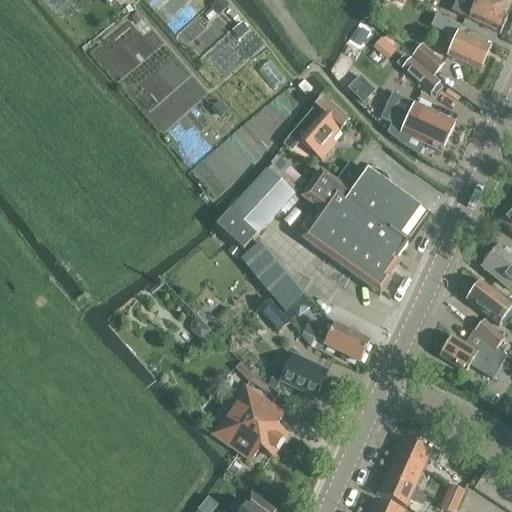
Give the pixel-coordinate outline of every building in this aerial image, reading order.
[(510,4),(500,0),(456,0),(459,1),(453,13),(500,35),(506,20),(503,19),(510,4)] [(432,30),(456,41),(448,59),(479,73),(490,48),(460,35),(462,29),(437,18),(432,30)] [(387,62),(398,51),(383,37),(372,48),(387,62)] [(412,58),(434,76),(443,66),(422,47),(412,58)] [(402,70),(430,95),(439,84),(410,60),(402,70)] [(349,89),(363,103),(375,91),(361,77),(349,89)] [(321,100),(310,113),(296,130),(305,139),(300,145),(320,162),(332,149),(328,146),(348,123),(321,100)] [(388,135),(404,147),(418,156),(423,147),(441,155),(455,125),(415,106),(408,121),(397,116),(388,135)] [(282,177),(287,171),(288,169),(276,159),(270,165),(282,177)] [(362,173),(349,164),(335,183),(348,193),(362,173)] [(265,173),(228,214),(215,229),(242,253),(256,239),(294,197),(265,173)] [(301,241),(380,297),(381,295),(391,281),(388,279),(398,265),(399,264),(396,262),(396,261),(407,246),(404,244),(425,215),(367,173),(351,195),(348,193),(335,183),(320,173),(301,199),(321,213),(301,241)] [(511,210),(500,224),(511,235),(511,210)] [(241,262),(284,314),(305,297),(261,245),(241,262)] [(480,269),(511,294),(511,293),(511,258),(498,247),(480,269)] [(466,302),(489,320),(496,311),(510,321),(507,326),(511,329),(511,308),(480,283),(473,292),(470,293),(467,297),(468,300),(466,302)] [(259,310),(279,334),(289,325),(268,302),(259,310)] [(320,353),(323,347),(359,365),(370,344),(334,326),(330,333),(309,322),(301,338),(310,349),(320,353)] [(474,333),(495,351),(504,341),(483,322),(474,333)] [(472,334),(465,346),(451,338),(439,358),(465,374),(469,367),(492,381),(506,358),(498,351),(495,354),(472,334)] [(279,384),(314,400),(327,373),(292,356),(279,384)] [(211,438),(212,439),(213,438),(250,463),(259,450),(263,446),(271,451),(267,456),(272,459),(288,437),(274,428),(283,415),(245,389),(211,438)] [(402,439),(394,458),(423,471),(431,452),(402,439)] [(394,458),(386,477),(414,490),(423,471),(394,458)] [(474,490),(484,497),(497,477),(487,470),(474,490)] [(414,490),(386,477),(377,496),(406,509),(410,498),(414,490)] [(484,497),(494,504),(507,484),(497,477),(484,497)] [(494,504),(504,510),(511,497),(511,486),(507,484),(494,504)] [(451,486),(444,503),(457,508),(464,492),(451,486)] [(421,494),(414,490),(410,498),(417,501),(421,494)] [(400,511),(375,501),(370,511),(400,511)] [(454,511),(457,508),(444,503),(441,510),(444,511),(454,511)]
